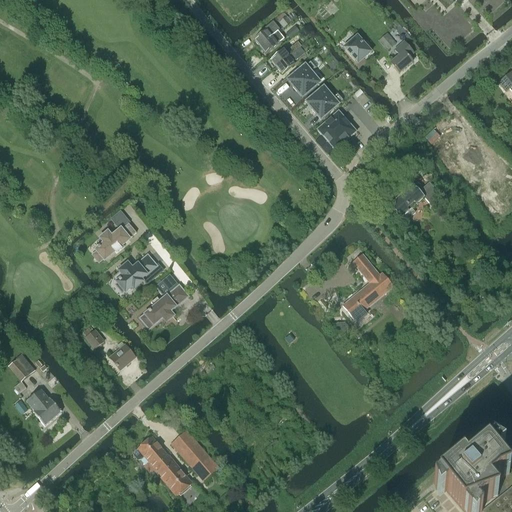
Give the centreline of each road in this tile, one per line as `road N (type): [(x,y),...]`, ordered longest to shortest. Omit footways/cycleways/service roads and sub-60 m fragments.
road 1 (unclassified): [(29,496),(309,245),(347,190)]
road 2 (unclassified): [(347,190),(189,0)]
road 3 (unclassified): [(347,190),(381,143),(511,33)]
road 4 (primary): [(314,511),(452,391)]
